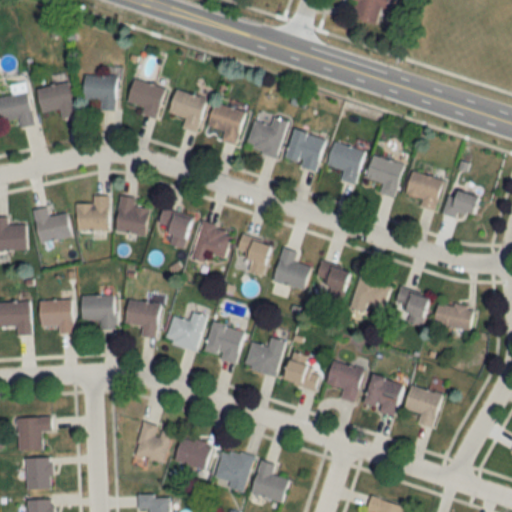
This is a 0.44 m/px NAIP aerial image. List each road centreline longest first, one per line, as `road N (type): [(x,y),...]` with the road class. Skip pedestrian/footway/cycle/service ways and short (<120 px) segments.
road 1 (residential): [(0,378),(149,382),(511,500)]
road 2 (residential): [(506,265),(417,251),(125,156),(0,177)]
road 3 (tertiary): [(139,0),(511,123)]
road 4 (residential): [(447,479),(505,369),(511,230)]
road 5 (residential): [(91,375),(95,511)]
